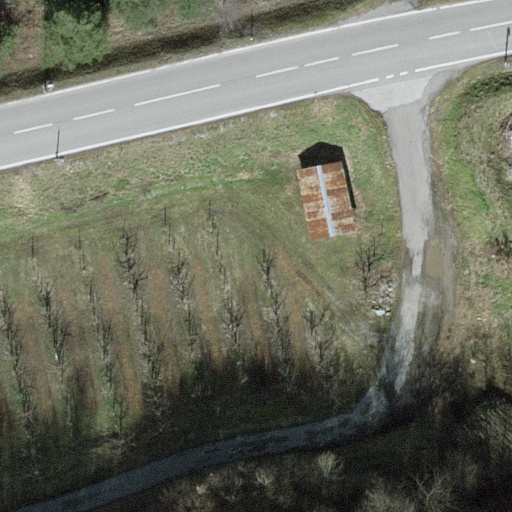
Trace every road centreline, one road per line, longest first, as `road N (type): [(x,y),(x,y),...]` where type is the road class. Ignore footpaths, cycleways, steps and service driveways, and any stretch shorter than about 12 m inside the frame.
road 1 (track): [(386,49),(415,208),(411,275),(383,398),(349,424),(220,448),(37,511)]
road 2 (tertiary): [(511,22),(0,136)]
